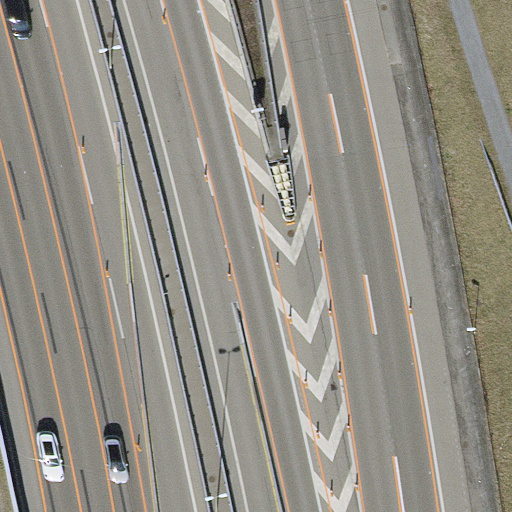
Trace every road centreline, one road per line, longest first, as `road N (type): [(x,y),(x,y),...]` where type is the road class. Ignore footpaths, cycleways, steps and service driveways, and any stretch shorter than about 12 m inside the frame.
road 1 (motorway): [(286,511),(163,0)]
road 2 (motorway): [(2,0),(125,511)]
road 3 (motorway): [(402,511),(313,0)]
road 4 (track): [(511,158),(460,0)]
